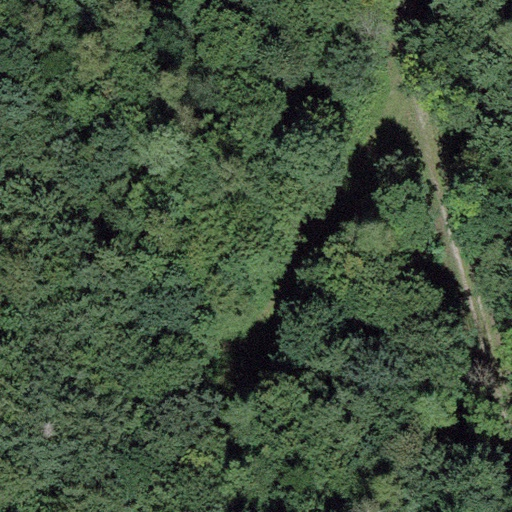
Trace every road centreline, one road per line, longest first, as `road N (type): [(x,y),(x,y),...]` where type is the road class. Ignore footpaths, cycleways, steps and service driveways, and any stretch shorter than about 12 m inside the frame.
road 1 (track): [(419,132),(299,268),(133,511)]
road 2 (track): [(419,132),(511,415)]
road 3 (track): [(407,0),(419,132)]
